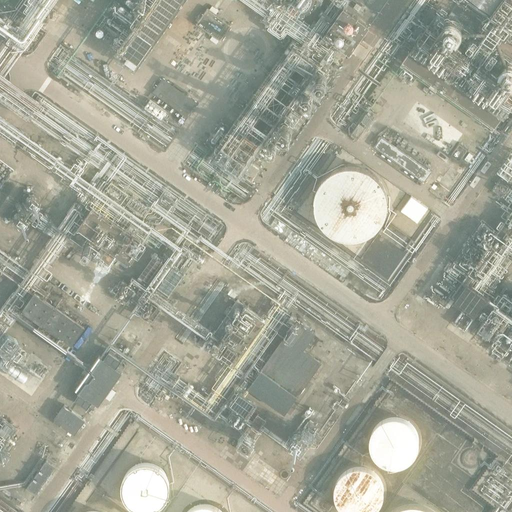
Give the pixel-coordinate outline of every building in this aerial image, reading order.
[(146,0),(112,52),(135,67),(178,0),(146,0)] [(348,0),(324,33),(350,52),(386,0),(348,0)] [(511,0),(467,0),(511,31),(511,0)] [(196,24),(220,41),(231,25),(207,9),(196,24)] [(492,128),(500,117),(494,113),(511,88),(511,61),(439,10),(401,64),(492,128)] [(202,47),(209,36),(192,25),(185,36),(202,47)] [(275,134),(284,141),(284,132),(296,132),(291,128),(322,87),(313,87),(303,80),(313,80),(306,75),(301,82),(295,82),(299,77),(291,71),(273,71),(235,123),(249,123),(237,140),(241,143),(232,143),(228,149),(228,152),(224,158),(228,161),(230,161),(241,169),(267,133),(273,137),(275,134)] [(152,91),(186,115),(196,101),(162,77),(152,91)] [(150,102),(144,111),(159,121),(165,113),(150,102)] [(447,152),(460,132),(418,104),(405,123),(447,152)] [(366,111),(351,133),(357,138),(373,115),(366,111)] [(374,146),(423,180),(431,170),(381,135),(374,146)] [(449,154),(457,160),(466,147),(458,142),(449,154)] [(321,228),(337,238),(355,240),(372,233),(384,219),(388,202),(384,184),(372,170),(354,164),(336,166),(321,177),(313,193),(313,211),(321,228)] [(446,190),(459,173),(449,165),(436,182),(446,190)] [(78,226),(128,262),(145,240),(94,204),(78,226)] [(425,228),(430,232),(441,218),(432,211),(423,222),(427,226),(425,228)] [(484,225),(441,276),(461,310),(457,324),(486,333),(481,351),(507,359),(511,367),(511,298),(501,289),(511,254),(511,216),(507,232),(484,225)] [(406,265),(407,256),(398,254),(397,264),(406,265)] [(82,325),(31,290),(18,309),(69,344),(82,325)] [(241,297),(212,337),(231,351),(260,311),(241,297)] [(295,318),(260,368),(248,386),(284,411),(296,394),(298,395),(321,360),(305,348),(315,332),(295,318)] [(48,358),(3,328),(0,333),(0,346),(39,373),(48,358)] [(98,403),(122,370),(115,366),(120,358),(108,350),(103,357),(99,354),(76,388),(79,390),(74,397),(86,405),(91,399),(98,403)] [(233,401),(220,420),(280,461),(290,448),(260,428),(264,422),(233,401)] [(85,419),(64,404),(54,418),(75,433),(85,419)] [(0,409),(0,429),(9,417),(0,409)] [(370,440),(375,452),(385,459),(397,461),(409,458),(417,449),(421,437),(419,425),(411,415),(400,410),(388,411),(377,417),(371,428),(370,440)] [(45,458),(26,485),(35,492),(54,465),(45,458)] [(121,490),(126,501),(136,509),(148,511),(160,507),(168,499),(172,487),(170,475),(162,465),(151,460),(139,461),(128,467),(122,477),(121,490)] [(333,495),(338,506),(345,511),(372,511),(381,504),(384,492),(382,480),(375,470),(363,465),(351,466),(340,472),(334,483),(333,495)] [(438,511),(435,507),(419,501),(403,503),(389,511),(438,511)] [(226,511),(222,507),(211,502),(199,503),(188,509),(186,511),(226,511)]
